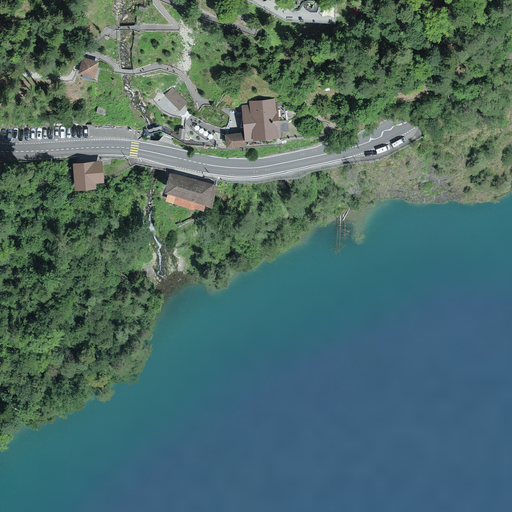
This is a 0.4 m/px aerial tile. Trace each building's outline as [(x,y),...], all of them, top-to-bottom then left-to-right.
[(357,2),(341,3),(341,12),(358,12),(357,2)] [(99,60),(82,56),(78,72),(95,76),(99,60)] [(179,110),(187,103),(172,88),(165,95),(179,110)] [(281,135),(277,101),(274,101),(274,97),(249,100),(249,104),(241,105),(244,131),(224,133),(226,146),(246,144),(246,139),(281,135)] [(186,129),(179,128),(178,136),(185,137),(186,129)] [(103,185),(102,164),(72,166),(74,192),(96,190),(95,185),(103,185)] [(217,184),(169,172),(165,191),(167,192),(165,201),(203,211),(206,201),(213,202),(217,184)]
